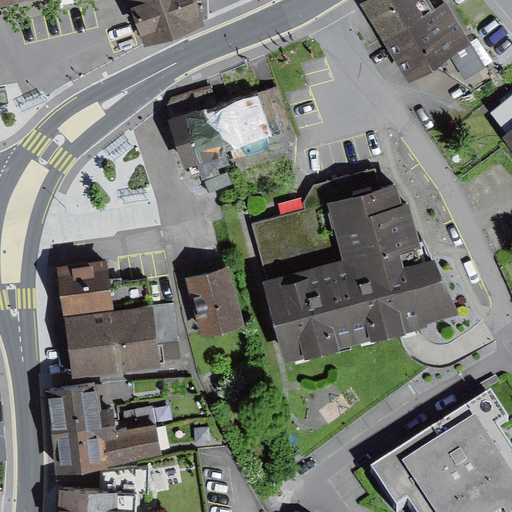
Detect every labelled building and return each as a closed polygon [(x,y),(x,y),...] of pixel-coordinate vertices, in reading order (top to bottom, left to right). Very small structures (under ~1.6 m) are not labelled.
[(131,0),(145,40),(203,18),(196,0),(131,0)] [(432,0),(364,0),(386,35),(435,5),(432,0)] [(442,0),(435,5),(386,35),(410,73),(448,50),(464,77),(485,65),(445,0),(442,0)] [(259,83),(215,98),(228,143),(233,157),(271,147),(267,134),(291,127),(278,83),(261,88),(259,83)] [(511,89),(492,106),(508,126),(503,130),(511,140),(511,89)] [(215,98),(169,111),(184,159),(198,155),(201,167),(233,157),(228,143),(215,98)] [(257,222),(293,346),(453,300),(436,242),(406,251),(403,242),(422,237),(409,191),(403,193),(397,175),(313,199),(315,206),(257,222)] [(72,198),(63,219),(71,223),(80,202),(72,198)] [(106,253),(58,258),(63,303),(112,298),(106,253)] [(228,259),(188,270),(204,330),(244,319),(228,259)] [(155,298),(66,310),(74,366),(162,355),(160,339),(178,337),(173,301),(156,304),(155,298)] [(98,378),(49,383),(52,419),(117,411),(115,400),(100,402),(98,378)] [(490,389),(371,467),(399,508),(408,499),(416,511),(511,511),(511,447),(497,425),(509,418),(490,389)] [(153,404),(124,409),(127,424),(155,419),(153,404)] [(119,426),(117,411),(52,419),(58,463),(108,455),(103,431),(119,428),(119,426)] [(160,446),(155,419),(127,424),(119,426),(119,428),(103,431),(108,455),(160,446)] [(117,480),(61,478),(58,511),(134,511),(136,488),(117,487),(117,480)]
